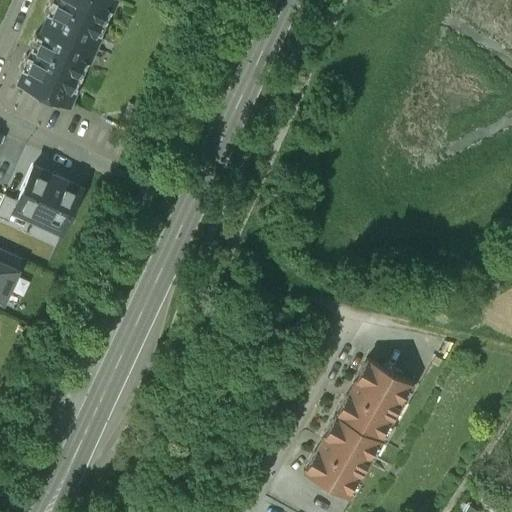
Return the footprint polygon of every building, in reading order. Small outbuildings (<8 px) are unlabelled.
[(49,0),(44,12),(49,15),(44,25),(88,45),(94,32),(99,34),(110,9),(106,7),(108,0),(49,0)] [(35,34),(28,48),(31,49),(28,56),(26,54),(19,68),(24,70),(19,82),(63,102),(69,88),(74,90),(87,60),(82,58),(88,45),(44,25),(39,36),(35,34)] [(80,187),(32,166),(16,200),(13,209),(29,216),(27,221),(58,235),(80,187)] [(0,217),(8,221),(13,209),(16,200),(3,194),(0,201),(0,217)] [(0,261),(16,269),(21,258),(0,248),(0,261)] [(0,261),(0,299),(2,301),(16,269),(0,261)] [(366,358),(303,472),(348,497),(411,383),(366,358)]
